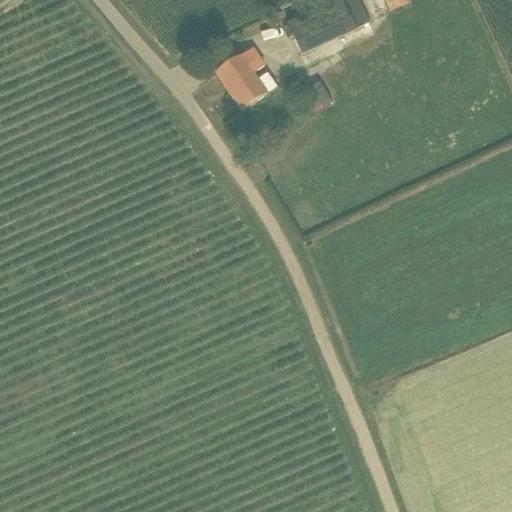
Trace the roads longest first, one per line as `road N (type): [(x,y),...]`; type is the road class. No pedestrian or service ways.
road 1 (track): [(177,94),(268,218),(307,292),(389,511)]
road 2 (residential): [(177,94),(96,0)]
